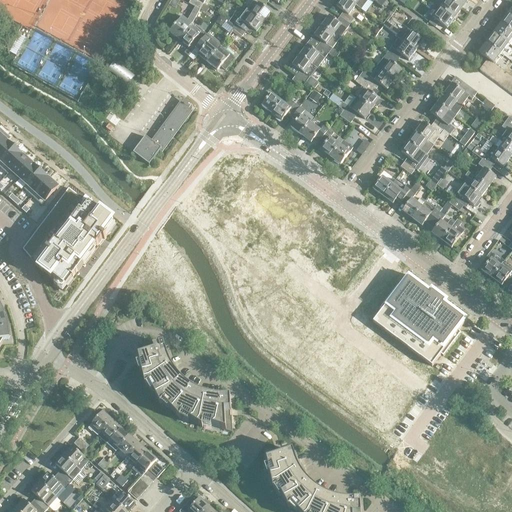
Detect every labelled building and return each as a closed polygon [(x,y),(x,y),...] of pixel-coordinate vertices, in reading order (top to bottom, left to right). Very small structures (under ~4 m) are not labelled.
[(170,34),(179,41),(189,29),(192,26),(192,25),(201,11),(203,6),(192,0),(191,0),(189,5),(195,8),(187,22),(183,18),(170,34)] [(268,4),(262,0),(254,0),(247,11),(263,24),(271,14),(264,9),(268,4)] [(356,7),(346,0),(342,0),(336,8),(343,13),(340,17),(351,26),(354,21),(348,17),(356,7)] [(346,0),(356,7),(361,11),(369,1),(367,0),(346,0)] [(371,0),(382,8),(388,1),(387,0),(371,0)] [(462,10),(448,0),(447,0),(441,9),(455,20),(462,10)] [(469,0),(448,0),(462,10),(469,0)] [(455,20),(441,9),(433,19),(447,30),(455,20)] [(256,33),(263,24),(247,11),(239,20),(234,16),(228,23),(234,28),(235,26),(246,33),(250,29),(256,33)] [(511,16),(509,14),(501,24),(511,32),(511,16)] [(329,17),(322,27),(340,41),(340,40),(334,36),(341,26),(347,31),(351,26),(340,17),(336,23),(329,17)] [(399,39),(416,52),(424,42),(408,30),(404,36),(387,23),(384,27),(399,39)] [(511,39),(511,32),(501,24),(494,34),(508,45),(511,39)] [(235,26),(234,28),(231,30),(242,38),(246,33),(235,26)] [(340,41),(322,27),(315,37),(321,42),(318,47),(329,55),(335,60),(339,55),(332,50),(340,41)] [(189,29),(179,41),(188,49),(194,42),(199,46),(207,36),(198,28),(196,30),(195,29),(193,32),(189,29)] [(508,45),(494,34),(487,44),(501,54),(508,45)] [(207,36),(199,46),(204,50),(198,57),(207,65),(222,48),(221,47),(207,36)] [(416,52),(399,39),(388,53),(398,62),(402,57),(409,62),(416,52)] [(501,54),(487,44),(479,54),(488,60),(492,64),(493,64),(501,54)] [(318,47),(314,52),(307,47),(300,56),(318,70),(329,55),(318,47)] [(222,48),(207,65),(217,72),(231,55),(222,48)] [(401,72),(395,67),(398,62),(388,53),(384,58),(377,68),(394,82),(401,72)] [(318,70),(300,56),(293,66),(300,71),(296,76),(307,84),(315,91),(319,86),(319,83),(311,78),(318,70)] [(488,60),(483,66),(480,71),(484,74),(492,64),(488,60)] [(135,77),(115,62),(108,71),(128,86),(135,77)] [(492,64),(484,74),(489,78),(497,67),(493,64),(492,64)] [(497,67),(489,78),(494,81),(502,71),(497,67)] [(394,82),(377,68),(370,77),(363,72),(359,78),(376,91),(380,86),(387,91),(394,82)] [(502,71),(494,81),(498,84),(506,74),(502,71)] [(506,74),(498,84),(503,88),(511,78),(506,74)] [(296,76),(292,81),(303,89),(307,84),(296,76)] [(376,91),(359,78),(358,77),(354,82),(355,83),(363,89),(356,99),(372,111),(380,101),(373,96),(376,91)] [(511,78),(503,88),(507,91),(511,85),(511,78)] [(453,85),(445,95),(457,104),(460,106),(462,108),(463,109),(464,108),(461,107),(469,97),(471,99),(475,102),(479,96),(465,85),(461,91),(453,85)] [(262,108),(272,115),(282,103),(272,95),(262,108)] [(445,95),(438,104),(450,113),(455,117),(462,108),(460,106),(457,104),(445,95)] [(343,103),(339,108),(344,112),(354,120),(358,115),(365,120),(372,111),(356,99),(349,108),(343,103)] [(486,101),(481,107),(491,114),(495,107),(486,101)] [(282,103),(272,115),(282,123),(287,116),(292,119),(300,108),(295,105),(291,110),(282,103)] [(438,104),(431,114),(438,120),(435,125),(449,136),(454,129),(450,126),(456,118),(455,117),(450,113),(438,104)] [(162,151),(191,113),(180,105),(152,142),(145,137),(133,154),(149,166),(161,150),(162,151)] [(300,108),(292,119),(297,123),(291,130),(301,137),(311,125),(301,117),(305,112),(300,108)] [(344,112),(340,117),(351,125),(354,120),(344,112)] [(511,120),(509,118),(505,124),(502,128),(506,132),(502,138),(511,145),(511,120)] [(428,143),(431,145),(433,146),(438,139),(444,143),(449,136),(435,125),(431,130),(423,124),(416,134),(428,143)] [(311,125),(301,137),(311,145),(317,137),(321,141),(329,130),(325,127),(321,132),(311,125)] [(329,130),(321,141),(326,145),(321,152),(330,159),(343,142),(339,138),(335,143),(330,139),(334,134),(329,130)] [(428,143),(416,134),(409,143),(421,152),(428,143)] [(511,157),(511,145),(502,138),(497,134),(495,137),(504,143),(499,149),(494,146),(493,146),(511,159),(511,157)] [(7,141),(0,148),(0,165),(15,149),(7,141)] [(343,142),(330,159),(340,167),(350,154),(353,149),(348,145),(343,142)] [(409,143),(402,153),(409,159),(405,163),(415,171),(417,172),(428,157),(421,152),(409,143)] [(235,144),(222,160),(232,167),(238,159),(245,165),(251,157),(243,152),(244,151),(235,144)] [(511,159),(493,146),(486,156),(476,148),(472,154),(482,161),(492,168),(496,163),(503,169),(511,159)] [(15,149),(0,165),(0,168),(7,175),(24,156),(15,149)] [(24,156),(7,175),(8,175),(9,173),(17,181),(33,164),(32,164),(32,163),(25,157),(24,156)] [(218,165),(216,169),(232,181),(234,182),(240,173),(232,167),(222,160),(221,159),(217,165),(218,165)] [(492,168),(482,161),(479,166),(484,170),(477,180),(489,188),(496,179),(489,173),(492,168)] [(254,168),(251,172),(267,184),(274,175),(265,167),(260,162),(259,163),(258,163),(254,168)] [(412,176),(415,171),(405,163),(402,168),(412,176)] [(33,164),(17,181),(18,181),(19,179),(27,186),(24,190),(41,172),(33,164)] [(428,186),(434,190),(438,185),(446,191),(456,176),(442,167),(428,186)] [(216,169),(209,177),(226,190),(232,181),(216,169)] [(41,172),(24,190),(33,198),(49,179),(41,172)] [(471,181),(474,177),(468,173),(465,177),(471,181)] [(267,184),(261,193),(270,199),(270,198),(283,181),(284,180),(282,179),(282,180),(280,179),(281,178),(275,174),(274,175),(267,184)] [(209,177),(203,186),(220,199),(226,190),(209,177)] [(374,191),(383,198),(393,186),(383,178),(374,191)] [(49,179),(33,198),(42,206),(58,187),(57,186),(50,180),(49,179)] [(489,188),(477,180),(470,189),(482,198),(489,188)] [(283,181),(270,198),(279,205),(292,187),(287,183),(286,184),(283,181)] [(199,191),(196,194),(213,207),(214,208),(221,199),(220,199),(203,186),(202,185),(198,191),(199,191)] [(457,195),(454,200),(463,207),(467,202),(474,208),(475,207),(476,208),(478,208),(480,205),(480,203),(479,202),(482,198),(470,189),(465,185),(457,195)] [(393,186),(383,198),(393,206),(398,198),(403,202),(411,192),(406,188),(402,193),(393,186)] [(412,220),(426,202),(421,199),(417,204),(412,200),(416,195),(415,195),(419,190),(415,186),(411,192),(403,202),(408,206),(403,213),(412,220)] [(292,187),(279,205),(288,211),(300,194),(297,192),(298,191),(292,187)] [(68,189),(22,250),(38,268),(40,270),(39,270),(43,273),(43,272),(49,276),(48,277),(52,280),(52,279),(66,289),(76,276),(78,274),(82,267),(84,265),(98,246),(103,240),(115,224),(113,222),(110,219),(109,220),(103,216),(104,215),(101,212),(100,213),(87,203),(68,189)] [(288,211),(287,212),(295,219),(296,218),(309,201),(310,200),(301,193),(300,194),(288,211)] [(196,194),(189,204),(198,210),(196,213),(205,219),(213,207),(196,194)] [(460,212),(463,207),(454,200),(450,205),(451,206),(460,212)] [(309,201),(296,218),(305,225),(318,208),(317,207),(318,206),(312,202),(312,203),(309,201)] [(428,220),(433,224),(443,210),(437,206),(435,209),(426,202),(412,220),(422,228),(428,220)] [(437,228),(432,235),(442,242),(456,224),(453,221),(451,221),(447,226),(442,222),(445,217),(444,216),(451,206),(450,205),(448,203),(443,210),(433,224),(437,228)] [(327,214),(314,231),(323,238),(337,220),(336,219),(335,220),(333,219),(334,218),(329,214),(328,215),(327,214)] [(233,217),(213,229),(219,239),(220,238),(239,226),(233,217)] [(323,238),(322,239),(331,245),(332,244),(345,226),(340,222),(339,223),(337,222),(338,221),(337,220),(323,238)] [(456,224),(442,242),(452,250),(461,237),(465,232),(459,227),(461,224),(458,221),(456,224)] [(239,226),(220,238),(226,247),(244,236),(245,236),(239,226)] [(345,226),(332,244),(340,251),(353,234),(350,232),(351,231),(345,226)] [(340,251),(340,252),(348,258),(349,257),(362,240),(362,239),(357,235),(356,236),(354,235),(355,234),(354,233),(353,234),(340,251)] [(226,247),(225,248),(231,258),(251,245),(245,236),(244,236),(226,247)] [(362,240),(349,257),(358,264),(371,247),(370,246),(371,245),(365,241),(364,242),(362,240)] [(254,256),(234,263),(238,274),(258,266),(254,256)] [(340,259),(334,271),(345,276),(351,264),(340,259)] [(482,273),(492,280),(505,262),(501,267),(492,260),(482,273)] [(511,267),(505,262),(492,280),(502,287),(507,280),(511,284),(511,283),(511,267)] [(258,266),(238,274),(242,284),(262,276),(258,266)] [(242,284),(241,284),(245,295),(267,287),(263,276),(262,276),(242,284)] [(382,311),(373,323),(385,332),(397,341),(408,349),(420,359),(420,358),(432,367),(434,365),(441,355),(443,357),(444,357),(461,334),(459,332),(460,330),(468,320),(455,311),(448,305),(447,305),(444,303),(445,301),(444,300),(443,302),(441,301),(442,301),(442,300),(441,300),(435,296),(435,295),(434,295),(434,296),(432,295),(433,294),(434,293),(433,292),(432,292),(432,293),(421,285),(409,276),(400,288),(397,286),(380,309),(382,311)] [(270,297),(252,313),(260,321),(261,321),(277,306),(277,305),(270,297)] [(277,306),(261,321),(268,329),(284,314),(277,306)] [(268,329),(267,329),(274,337),(275,337),(291,322),(292,321),(285,313),(284,314),(268,329)] [(291,322),(275,337),(283,345),(298,330),(291,322)] [(298,330),(283,345),(290,353),(306,339),(298,330)] [(316,344),(302,363),(311,370),(311,369),(324,352),(325,351),(316,344)] [(170,365),(166,356),(167,356),(164,345),(153,348),(156,358),(140,363),(143,372),(147,380),(152,388),(158,396),(164,403),(170,409),(180,420),(182,416),(202,429),(203,424),(232,433),(232,417),(230,417),(227,412),(231,411),(231,398),(223,398),(223,399),(214,398),(204,396),(196,392),(188,387),(181,381),(175,373),(170,365)] [(324,352),(311,369),(320,375),(333,358),(324,352)] [(333,358),(320,375),(329,382),(341,365),(333,358)] [(329,382),(328,383),(337,390),(351,371),(342,364),(341,365),(329,382)] [(356,376),(343,393),(352,400),(365,382),(356,376)] [(352,400),(352,401),(360,407),(361,406),(374,389),(374,388),(366,382),(365,382),(352,400)] [(321,385),(319,390),(335,400),(338,395),(321,385)] [(374,389),(361,406),(370,413),(382,396),(374,389)] [(461,394),(456,401),(463,406),(468,400),(461,394)] [(382,396),(370,413),(378,419),(391,402),(382,396)] [(378,419),(377,420),(387,427),(401,408),(392,401),(391,402),(378,419)] [(98,437),(113,421),(103,412),(88,429),(98,437)] [(106,446),(110,442),(121,429),(113,421),(98,437),(106,446)] [(121,429),(110,442),(119,450),(130,437),(121,429)] [(130,437),(119,450),(128,458),(139,445),(130,437)] [(74,445),(83,453),(89,447),(86,444),(85,445),(79,440),(74,445)] [(139,445),(128,458),(137,466),(148,453),(139,445)] [(85,459),(72,447),(64,456),(77,468),(85,459)] [(89,447),(83,453),(87,456),(92,450),(89,447)] [(302,481),(298,475),(301,473),(297,466),(295,459),(293,452),(289,454),(288,450),(282,452),(283,455),(278,457),(275,450),(264,450),(264,469),(269,467),(274,491),(281,486),(285,493),(281,496),(289,509),(295,503),(301,509),(298,511),(361,511),(361,501),(351,502),(351,503),(343,502),(336,500),(328,498),(322,494),(320,497),(313,493),(308,487),(302,481)] [(148,453),(137,466),(146,474),(149,471),(156,462),(158,461),(148,453)] [(77,468),(64,456),(56,466),(61,471),(58,475),(70,486),(82,472),(77,468)] [(101,469),(107,463),(104,460),(98,466),(101,469)] [(156,462),(149,471),(157,479),(158,479),(165,470),(156,462)] [(101,469),(104,472),(110,466),(107,463),(101,469)] [(146,474),(144,476),(153,483),(157,479),(149,471),(146,474)] [(70,486),(58,475),(54,479),(48,474),(40,483),(58,499),(70,486)] [(98,483),(104,476),(101,474),(95,480),(98,483)] [(102,486),(108,479),(104,476),(98,483),(102,486)] [(119,485),(125,479),(121,476),(116,482),(119,485)] [(144,476),(140,480),(149,488),(153,483),(144,476)] [(122,488),(123,488),(128,482),(125,479),(119,485),(122,488)] [(140,480),(136,484),(145,492),(149,488),(140,480)] [(45,511),(58,499),(40,483),(32,492),(37,497),(34,502),(45,511)] [(136,484),(132,489),(141,497),(145,492),(136,484)] [(137,501),(141,497),(132,489),(128,493),(137,501)] [(69,499),(77,506),(85,497),(76,490),(69,499)] [(123,493),(115,502),(125,511),(130,511),(137,505),(123,493)] [(204,511),(209,507),(209,506),(209,504),(206,501),(204,501),(203,502),(200,499),(199,500),(194,496),(179,511),(204,511)] [(24,501),(16,510),(18,511),(45,511),(34,502),(30,506),(24,501)] [(103,507),(99,511),(125,511),(115,502),(107,511),(103,507)]
